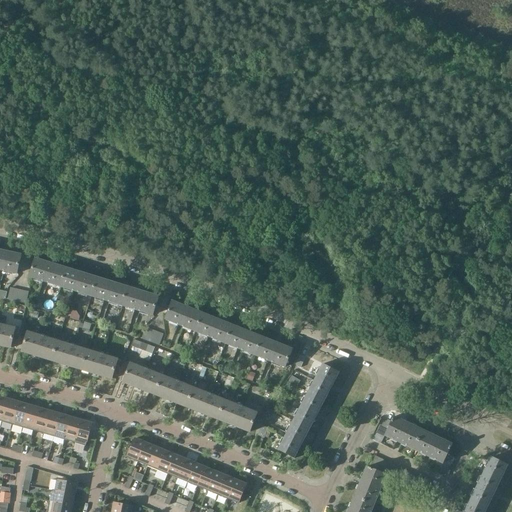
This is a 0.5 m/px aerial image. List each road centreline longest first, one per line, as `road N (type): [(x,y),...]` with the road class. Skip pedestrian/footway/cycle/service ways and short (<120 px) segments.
road 1 (tertiary): [(394,371),(185,278),(0,221)]
road 2 (residential): [(117,411),(330,502)]
road 3 (residential): [(0,378),(117,411)]
road 4 (tertiary): [(330,502),(384,394)]
